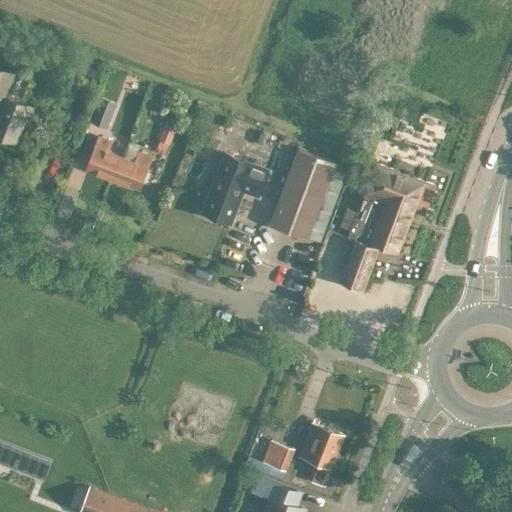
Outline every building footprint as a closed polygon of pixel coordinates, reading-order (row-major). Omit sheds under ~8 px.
[(0,111),(6,94),(5,94),(14,69),(0,63),(0,111)] [(121,71),(108,67),(103,81),(116,85),(121,71)] [(117,98),(111,96),(103,93),(97,107),(93,117),(101,120),(104,121),(108,122),(117,98)] [(6,94),(0,111),(0,132),(17,139),(26,115),(30,116),(35,105),(6,94)] [(167,115),(159,135),(160,136),(161,136),(170,139),(178,119),(167,115)] [(89,165),(115,175),(123,152),(110,147),(113,138),(101,133),(89,165)] [(161,136),(158,145),(167,148),(170,139),(161,136)] [(301,144),(288,178),(272,220),(309,234),(338,158),(301,144)] [(115,175),(141,185),(153,153),(140,148),(137,157),(123,152),(115,175)] [(271,166),(227,149),(204,209),(231,219),(243,185),(261,192),(271,166)] [(427,177),(378,158),(359,208),(350,205),(343,222),(353,226),(350,234),(357,236),(341,278),(364,287),(380,244),(377,243),(379,239),(390,243),(401,247),(427,177)] [(345,430),(311,417),(298,452),(314,458),(308,475),(325,482),(345,430)] [(282,474),(292,478),(296,466),(287,463),(294,444),(272,435),(264,457),(260,455),(256,464),(282,474)] [(51,457),(0,436),(0,456),(44,474),(51,457)] [(299,485),(262,472),(257,483),(277,490),(268,511),(299,511),(302,503),(293,500),(299,485)] [(121,511),(128,496),(90,482),(80,510),(86,511),(121,511)] [(165,511),(166,510),(128,496),(121,511),(165,511)]
